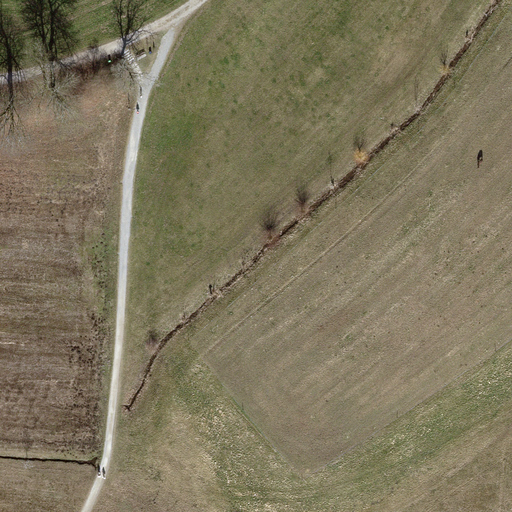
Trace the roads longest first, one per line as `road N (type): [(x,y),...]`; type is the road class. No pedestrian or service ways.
road 1 (track): [(88,511),(112,435),(131,160),(171,19)]
road 2 (track): [(171,19),(78,63),(0,84)]
